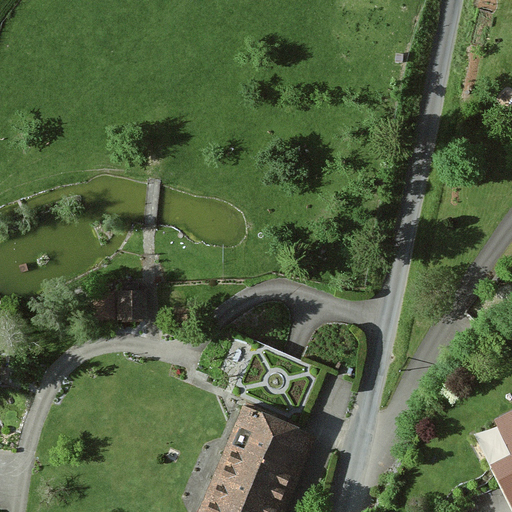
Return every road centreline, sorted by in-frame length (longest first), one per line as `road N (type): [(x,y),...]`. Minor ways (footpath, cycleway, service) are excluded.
road 1 (unclassified): [(359,438),(452,0)]
road 2 (residential): [(511,224),(396,414),(381,433),(359,438)]
